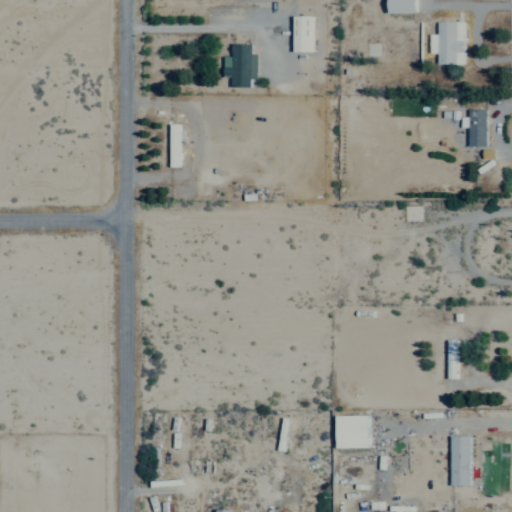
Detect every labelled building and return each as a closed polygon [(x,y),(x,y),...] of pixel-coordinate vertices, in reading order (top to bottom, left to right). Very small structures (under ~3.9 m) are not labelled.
[(411,0),(383,0),(384,12),(412,11),(411,0)] [(290,51),(307,50),(307,15),(289,15),(290,51)] [(461,21),(434,20),(434,33),(427,33),(426,53),(434,53),(434,63),(460,63),(461,21)] [(255,53),(248,53),(248,45),(229,44),(229,56),(222,56),(221,76),(227,76),(227,86),(248,86),(249,79),(254,79),(255,53)] [(483,108),(465,109),(466,145),(484,145),(483,108)] [(166,166),(176,166),(176,124),(167,123),(166,166)] [(331,415),(332,447),(365,447),(364,415),(331,415)] [(466,435),(447,435),(448,485),(467,484),(466,435)]
